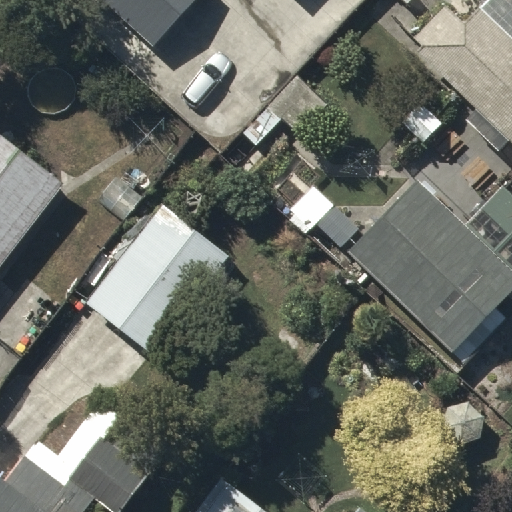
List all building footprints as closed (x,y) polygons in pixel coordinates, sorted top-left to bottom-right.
[(204,0),(67,0),(55,13),(131,79),(204,0)] [(425,54),(417,61),(511,152),(511,0),(497,0),(465,34),(442,13),(413,43),(425,54)] [(0,274),(67,186),(0,135),(0,274)] [(511,303),(511,280),(418,189),(349,259),(465,370),(510,325),(500,316),(511,303)] [(358,239),(316,192),(292,213),(335,260),(358,239)] [(86,307),(156,363),(234,268),(162,211),(86,307)] [(54,309),(27,285),(0,319),(0,344),(13,356),(54,309)] [(58,452),(38,437),(0,488),(0,511),(86,511),(94,502),(108,511),(132,511),(179,450),(102,393),(58,452)] [(271,511),(228,477),(200,511),(271,511)]
